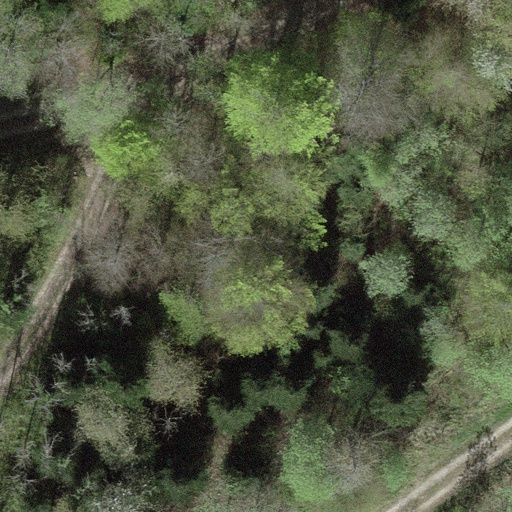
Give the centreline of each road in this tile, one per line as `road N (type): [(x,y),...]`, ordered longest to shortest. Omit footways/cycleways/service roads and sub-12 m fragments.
road 1 (track): [(337,0),(155,83),(0,121)]
road 2 (track): [(396,511),(511,425)]
